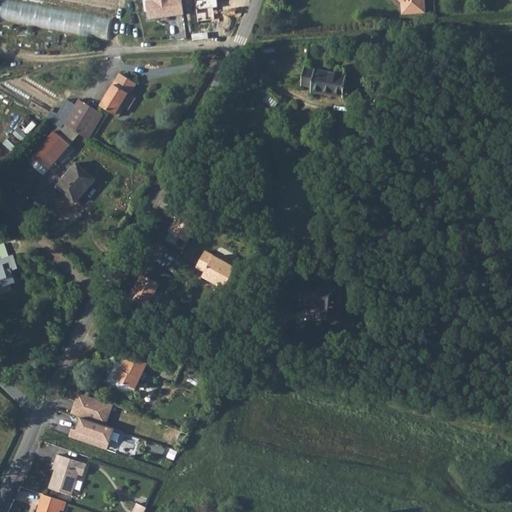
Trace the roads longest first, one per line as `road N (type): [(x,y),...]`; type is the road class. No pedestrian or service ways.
road 1 (residential): [(254,0),(238,45),(95,298)]
road 2 (residential): [(95,298),(0,496)]
road 3 (residential): [(95,298),(0,201)]
